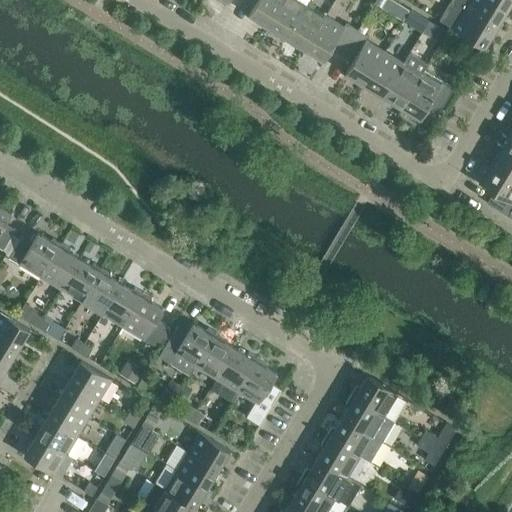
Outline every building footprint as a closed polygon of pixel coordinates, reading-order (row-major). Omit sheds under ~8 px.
[(252,0),(256,2),(247,17),(267,28),(283,0),(252,0)] [(299,0),(283,0),(267,28),(285,39),(307,4),(299,0)] [(409,9),(393,0),(385,0),(381,7),(403,20),(409,9)] [(507,10),(491,0),(454,0),(453,2),(496,28),(507,10)] [(511,0),(491,0),(507,10),(511,1),(511,0)] [(496,28),(453,2),(441,21),(484,47),(496,28)] [(304,51),(325,15),(307,4),(285,39),(304,51)] [(410,10),(404,21),(422,32),(424,28),(429,21),(418,14),(411,10),(410,10)] [(346,22),(344,27),(325,15),(304,51),(323,62),(332,48),(342,54),(357,29),(346,22)] [(438,26),(431,37),(441,43),(447,32),(439,27),(438,26)] [(366,40),(369,36),(357,29),(342,54),(353,61),(344,75),(363,87),(385,51),(366,40)] [(468,45),(454,36),(448,44),(463,53),(468,45)] [(382,98),(403,63),(385,51),(363,87),(382,98)] [(400,109),(422,74),(427,64),(409,53),(403,63),(382,98),(400,109)] [(454,88),(443,81),(440,85),(422,74),(400,109),(420,121),(428,106),(439,113),(454,88)] [(511,128),(502,146),(511,151),(511,128)] [(491,164),(511,176),(511,151),(502,146),(491,164)] [(479,183),(493,192),(487,203),(511,218),(511,217),(511,176),(491,164),(479,183)] [(0,247),(3,249),(16,229),(6,222),(12,213),(0,206),(1,202),(0,201),(0,247)] [(53,237),(49,240),(38,233),(32,243),(22,237),(9,257),(41,276),(61,243),(53,237)] [(70,252),(70,248),(61,243),(41,276),(61,289),(80,258),(70,252)] [(94,262),(90,264),(80,258),(61,289),(82,301),(102,267),(94,262)] [(111,277),(111,273),(102,267),(82,301),(102,314),(121,283),(111,277)] [(135,287),(131,289),(121,283),(102,314),(123,326),(143,292),(135,287)] [(163,308),(152,302),(152,297),(143,292),(123,326),(155,345),(159,337),(163,340),(171,327),(157,318),(163,308)] [(30,329),(0,311),(0,337),(18,349),(30,329)] [(35,313),(30,322),(38,327),(43,318),(35,313)] [(46,332),(51,323),(43,318),(38,327),(46,332)] [(208,327),(204,329),(193,322),(187,332),(177,326),(175,329),(171,327),(163,340),(167,342),(159,356),(190,375),(196,366),(216,332),(208,327)] [(225,342),(225,337),(216,332),(196,366),(216,378),(235,348),(225,342)] [(18,349),(0,337),(0,362),(7,367),(18,349)] [(76,338),(71,347),(79,352),(84,343),(76,338)] [(87,357),(92,348),(84,343),(79,352),(87,357)] [(249,352),(245,354),(235,348),(216,378),(237,391),(258,357),(249,352)] [(260,424),(281,389),(271,383),(277,373),(266,366),(266,362),(258,357),(237,391),(255,402),(246,416),(260,424)] [(120,373),(135,382),(144,369),(129,359),(120,373)] [(112,379),(81,360),(69,380),(100,398),(112,379)] [(398,393),(367,375),(360,386),(356,386),(351,394),(385,415),(398,393)] [(148,381),(142,377),(136,386),(143,390),(148,381)] [(172,379),(160,399),(171,405),(183,386),(172,379)] [(100,398),(69,380),(58,398),(89,417),(100,398)] [(346,403),(348,406),(342,417),(382,441),(395,421),(385,415),(351,394),(346,403)] [(89,417),(58,398),(47,417),(78,435),(89,417)] [(191,406),(185,416),(191,420),(197,410),(191,406)] [(141,414),(132,409),(128,415),(137,421),(141,414)] [(197,423),(203,414),(197,410),(191,420),(197,423)] [(124,421),(134,427),(137,421),(128,415),(124,421)] [(156,422),(147,416),(142,424),(152,430),(156,422)] [(78,435),(47,417),(36,435),(66,454),(78,435)] [(336,427),(331,427),(326,435),(360,456),(370,462),(382,441),(342,417),(336,427)] [(230,441),(236,431),(220,422),(214,432),(230,441)] [(433,444),(443,450),(456,429),(446,422),(433,444)] [(142,424),(131,442),(145,451),(147,452),(149,453),(160,434),(152,430),(142,424)] [(230,450),(200,432),(188,451),(218,470),(230,450)] [(109,446),(106,452),(115,458),(119,451),(126,440),(116,434),(109,446)] [(24,454),(62,477),(73,458),(66,454),(36,435),(24,454)] [(321,444),(323,448),(317,458),(348,476),(360,456),(326,435),(321,444)] [(120,461),(130,466),(136,471),(147,452),(145,451),(131,442),(120,461)] [(427,454),(437,461),(443,450),(433,444),(427,454)] [(177,470),(207,488),(218,470),(188,451),(177,445),(166,463),(177,470)] [(102,458),(95,470),(104,475),(111,464),(115,458),(106,452),(102,458)] [(311,468),(307,468),(301,477),(335,497),(348,505),(361,484),(348,476),(317,458),(311,468)] [(114,471),(123,477),(130,466),(120,461),(114,471)] [(428,476),(417,469),(408,485),(419,491),(428,476)] [(165,488),(196,507),(207,488),(177,470),(165,488)] [(296,485),(298,489),(292,499),(312,511),(325,511),(335,497),(301,477),(296,485)] [(92,495),(97,487),(88,481),(83,490),(92,495)] [(165,488),(155,482),(144,501),(154,507),(163,511),(192,511),(196,507),(165,488)] [(392,499),(408,508),(419,491),(408,485),(403,482),(392,499)] [(111,497),(101,492),(98,498),(107,504),(111,497)] [(89,511),(102,511),(107,504),(98,498),(89,511)] [(286,510),(281,509),(279,511),(312,511),(292,499),(286,510)]
